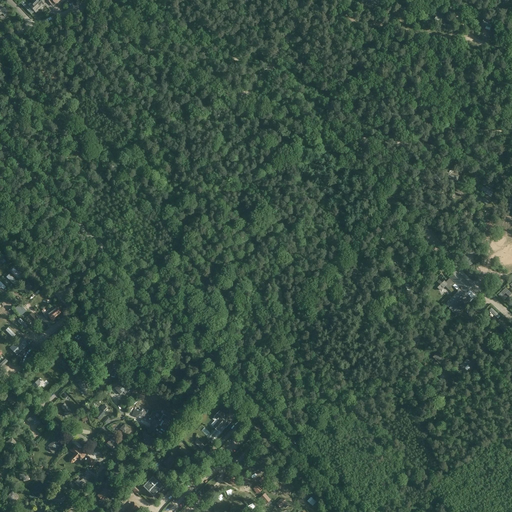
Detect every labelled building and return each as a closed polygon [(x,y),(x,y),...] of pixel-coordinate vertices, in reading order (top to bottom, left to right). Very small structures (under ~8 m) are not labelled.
[(23,0),(20,3),(27,10),(30,7),(34,12),(35,13),(40,8),(34,2),(31,4),(31,3),(29,3),(28,5),(26,3),(23,0)] [(35,0),(34,2),(40,8),(44,4),(43,3),(45,0),(35,0)] [(400,6),(399,12),(409,15),(411,9),(400,6)] [(435,9),(432,14),(440,20),(443,15),(435,9)] [(484,19),(482,25),(490,28),(493,23),(484,19)] [(436,188),(431,191),(438,202),(443,199),(436,188)] [(425,195),(420,197),(426,207),(431,204),(425,195)] [(489,201),(479,195),(474,202),(478,204),(480,200),(487,204),(489,201)] [(464,215),(470,207),(469,206),(470,205),(468,204),(468,205),(466,204),(461,213),(464,215)] [(444,221),(440,215),(445,213),(443,210),(439,213),(438,210),(434,212),(441,223),(444,221)] [(403,219),(400,216),(397,220),(392,226),(396,228),(403,219)] [(461,238),(462,234),(465,235),(467,230),(461,228),(458,237),(461,238)] [(394,242),(387,236),(385,239),(383,237),(381,239),(388,246),(390,244),(392,245),(394,242)] [(403,241),(409,251),(413,248),(407,239),(403,241)] [(392,263),(399,261),(400,263),(403,262),(404,265),(407,264),(406,260),(403,261),(401,254),(391,257),(392,263)] [(468,256),(463,259),(468,267),(473,263),(471,261),(472,260),(470,258),(469,258),(468,256)] [(362,261),(366,266),(365,267),(366,269),(367,268),(368,270),(372,268),(366,259),(362,261)] [(442,263),(439,265),(437,268),(440,270),(442,268),(446,271),(448,268),(442,263)] [(456,271),(450,277),(451,278),(450,278),(455,283),(456,283),(460,288),(465,293),(466,292),(468,290),(471,287),(471,286),(456,271)] [(349,275),(357,281),(359,278),(351,272),(349,275)] [(447,285),(445,287),(448,290),(455,283),(450,278),(445,283),(447,285)] [(442,279),(435,285),(441,291),(445,287),(447,285),(445,283),(442,279)] [(403,283),(409,294),(413,292),(411,289),(407,281),(403,283)] [(28,283),(21,290),(23,293),(24,291),(27,293),(33,288),(28,283)] [(459,291),(445,304),(456,315),(470,302),(470,301),(472,299),(467,293),(469,292),(468,290),(466,292),(465,293),(460,288),(458,290),(459,291)] [(511,294),(506,288),(498,295),(501,298),(506,293),(509,296),(511,294)] [(379,301),(382,299),(375,291),(372,294),(379,301)] [(6,304),(2,308),(7,313),(11,309),(6,304)] [(20,304),(15,308),(21,315),(26,311),(20,304)] [(473,305),(466,311),(468,314),(475,307),(473,305)] [(46,312),(43,314),(47,319),(49,317),(51,320),(54,318),(60,313),(56,308),(51,312),(49,310),(46,312)] [(499,315),(492,308),(489,311),(497,318),(499,315)] [(27,317),(25,319),(30,324),(37,318),(32,312),(27,317)] [(397,313),(394,316),(403,324),(406,321),(397,313)] [(17,320),(25,329),(27,327),(20,318),(17,320)] [(485,325),(485,327),(484,329),(487,332),(489,329),(491,331),(494,328),(487,321),(484,324),(485,325)] [(38,327),(34,329),(38,334),(41,331),(39,327),(43,325),(41,322),(36,325),(38,327)] [(500,322),(497,324),(503,333),(506,331),(500,322)] [(416,338),(423,346),(426,343),(419,335),(416,338)] [(20,337),(10,347),(17,355),(28,345),(20,337)] [(487,341),(479,349),(482,352),(490,343),(487,341)] [(15,358),(18,361),(26,352),(24,350),(15,358)] [(438,353),(433,357),(440,364),(444,360),(438,353)] [(60,356),(57,360),(64,367),(68,363),(60,356)] [(0,367),(1,368),(8,361),(5,359),(0,363),(0,367)] [(107,365),(105,372),(109,372),(109,376),(112,376),(111,377),(115,377),(115,374),(115,371),(112,371),(114,364),(107,362),(107,365)] [(468,369),(471,372),(477,365),(474,363),(468,369)] [(18,367),(9,376),(12,378),(21,369),(18,367)] [(45,383),(40,378),(35,383),(37,385),(33,388),(36,391),(45,383)] [(83,379),(77,384),(85,392),(90,387),(83,379)] [(119,384),(115,388),(116,390),(115,390),(120,395),(124,391),(126,394),(128,392),(128,393),(130,390),(128,388),(126,386),(123,388),(119,384)] [(11,394),(5,399),(12,406),(17,401),(16,399),(17,398),(12,393),(11,394)] [(63,414),(66,417),(69,415),(68,414),(72,411),(65,403),(61,407),(65,412),(63,414)] [(102,409),(96,416),(100,420),(107,412),(105,410),(107,407),(104,405),(101,408),(102,409)] [(134,410),(132,415),(135,417),(141,419),(143,415),(146,416),(147,413),(148,410),(145,409),(145,410),(142,409),(141,412),(140,412),(134,410)] [(215,421),(211,425),(213,427),(215,428),(218,431),(223,425),(226,428),(231,422),(228,420),(229,419),(220,411),(217,414),(216,413),(214,416),(215,417),(214,417),(215,417),(213,419),(215,421)] [(151,425),(149,429),(155,433),(157,429),(157,428),(158,426),(166,431),(167,428),(171,423),(167,421),(169,418),(164,415),(161,420),(159,419),(157,421),(155,419),(151,425)] [(128,433),(131,430),(125,424),(120,429),(125,434),(127,432),(128,433)] [(215,428),(207,437),(209,440),(218,431),(215,428)] [(221,434),(218,431),(209,440),(214,444),(217,441),(215,439),(221,434)] [(12,437),(6,442),(11,448),(16,443),(12,437)] [(108,442),(106,445),(112,450),(117,443),(116,442),(118,439),(114,437),(113,439),(112,438),(109,442),(108,442)] [(143,441),(145,443),(142,446),(147,451),(151,446),(148,443),(151,441),(147,437),(143,441)] [(48,446),(50,447),(49,448),(53,453),(60,446),(56,442),(54,440),(48,446)] [(117,443),(112,450),(118,455),(120,452),(120,451),(123,448),(117,443)] [(79,451),(74,446),(70,449),(75,454),(70,459),(70,461),(71,462),(73,463),(78,457),(81,460),(85,456),(84,456),(86,454),(80,449),(79,451)] [(183,447),(177,453),(185,460),(191,454),(183,447)] [(87,462),(92,467),(96,464),(88,456),(87,457),(89,459),(87,461),(87,462)] [(171,456),(164,463),(170,468),(176,461),(171,456)] [(24,473),(19,474),(20,479),(23,479),(23,482),(29,480),(28,475),(25,476),(24,473)] [(153,499),(154,498),(155,499),(159,495),(158,494),(165,487),(153,475),(141,487),(153,499)] [(238,482),(236,480),(237,480),(233,476),(229,480),(234,485),(238,482)] [(263,477),(259,481),(264,486),(268,483),(263,477)] [(277,481),(271,486),(273,489),(276,492),(276,493),(282,488),(277,481)] [(258,485),(254,489),(254,488),(258,493),(259,493),(262,490),(258,485)] [(100,493),(97,496),(99,498),(102,495),(106,498),(111,493),(106,488),(100,493)] [(10,493),(6,497),(10,501),(12,503),(14,501),(18,497),(14,493),(12,491),(10,493)] [(63,491),(55,499),(61,504),(68,497),(63,491)] [(265,494),(261,497),(267,504),(267,503),(270,501),(271,500),(265,494)] [(283,497),(276,503),(280,508),(287,502),(283,497)]
